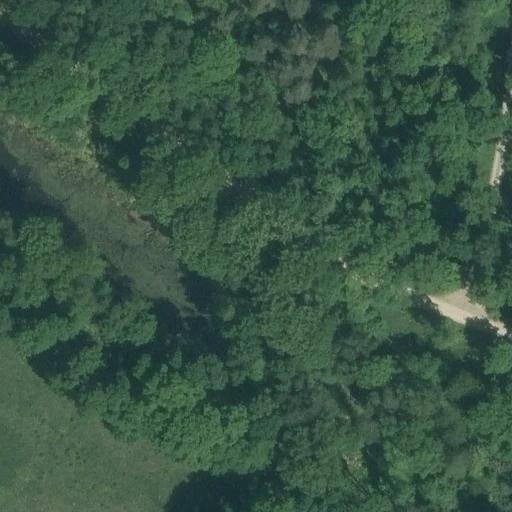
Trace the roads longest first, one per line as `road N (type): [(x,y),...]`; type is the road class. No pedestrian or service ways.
road 1 (track): [(0,1),(310,246),(440,310)]
road 2 (track): [(510,0),(480,321)]
